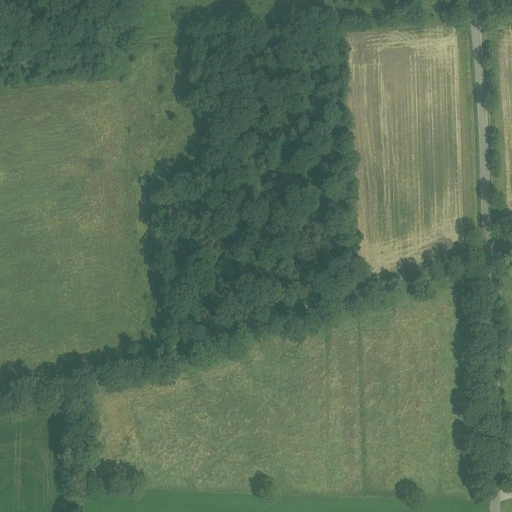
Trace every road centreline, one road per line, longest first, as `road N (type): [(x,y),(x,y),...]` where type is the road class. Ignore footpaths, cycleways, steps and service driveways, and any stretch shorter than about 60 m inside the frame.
road 1 (track): [(0,45),(511,1)]
road 2 (unclassified): [(489,252),(0,403)]
road 3 (unclassified): [(497,511),(489,252)]
road 4 (unclassified): [(489,252),(474,0)]
